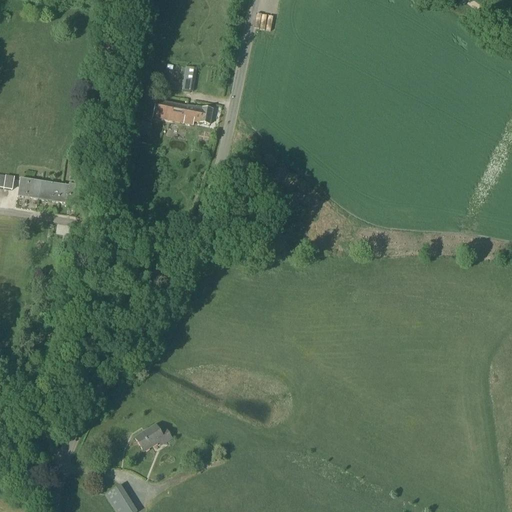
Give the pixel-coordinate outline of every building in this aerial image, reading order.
[(192,93),(196,70),(185,68),(182,91),(192,93)] [(195,109),(155,102),(152,119),(193,127),(193,123),(209,126),(212,111),(196,108),(195,109)] [(0,189),(12,192),(14,178),(0,175),(0,189)] [(36,200),(39,182),(20,180),(18,198),(36,200)] [(54,203),(57,185),(39,182),(36,200),(54,203)] [(57,185),(54,203),(72,206),(75,186),(69,185),(68,187),(57,185)] [(33,324),(34,316),(32,316),(33,310),(27,309),(25,323),(33,324)] [(159,435),(155,427),(134,439),(143,453),(163,441),(165,444),(171,440),(165,431),(159,435)] [(113,511),(135,511),(119,487),(104,496),(113,511)]
